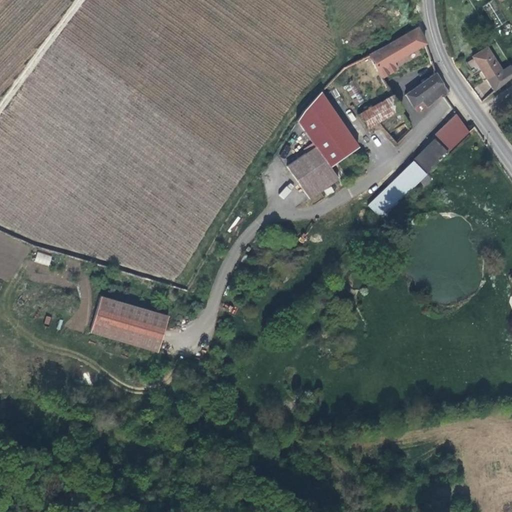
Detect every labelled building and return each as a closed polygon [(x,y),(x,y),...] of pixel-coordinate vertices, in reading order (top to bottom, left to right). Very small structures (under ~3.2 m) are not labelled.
[(382,70),(425,44),(416,29),(387,47),(373,54),(382,70)] [(471,56),(494,91),(511,76),(511,68),(509,65),(501,71),(486,47),(471,56)] [(448,91),(436,73),(407,96),(413,107),(418,112),(427,104),(429,107),(448,91)] [(390,95),(359,114),(369,130),(400,111),(390,95)] [(423,177),(469,132),(456,115),(433,138),(433,139),(410,162),(423,177)] [(314,147),(285,166),(307,199),(311,196),(308,191),(323,180),(327,186),(336,179),(314,147)] [(365,207),(379,220),(391,209),(423,177),(410,162),(378,193),(365,207)] [(308,191),(311,196),(327,186),(323,180),(308,191)] [(37,251),(34,261),(49,266),(52,256),(37,251)] [(158,353),(167,317),(98,297),(87,332),(158,353)]
